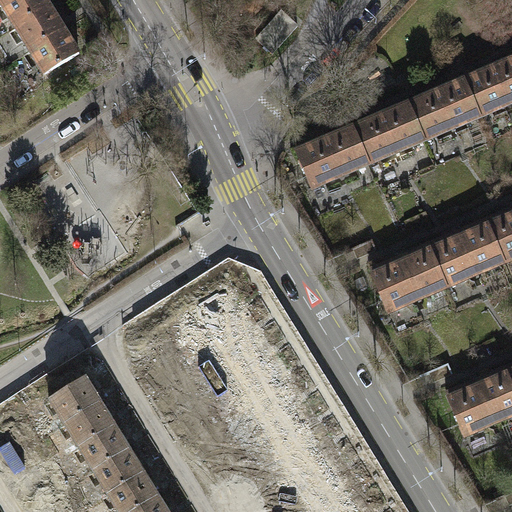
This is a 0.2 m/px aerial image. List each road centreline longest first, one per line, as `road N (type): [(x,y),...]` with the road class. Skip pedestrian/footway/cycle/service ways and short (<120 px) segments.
road 1 (secondary): [(434,511),(255,218)]
road 2 (residential): [(255,218),(0,385)]
road 3 (residential): [(216,138),(257,120),(362,0)]
road 4 (residential): [(171,57),(0,164)]
